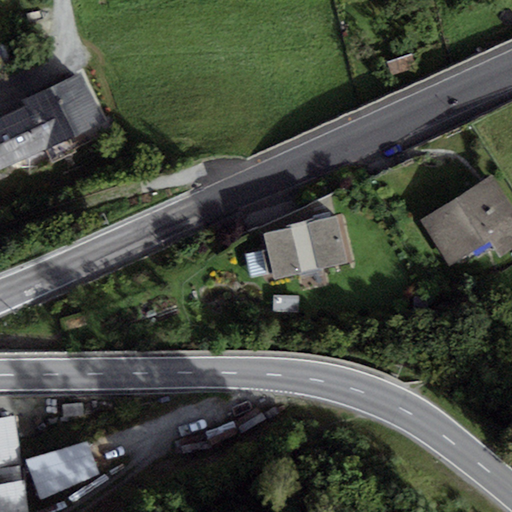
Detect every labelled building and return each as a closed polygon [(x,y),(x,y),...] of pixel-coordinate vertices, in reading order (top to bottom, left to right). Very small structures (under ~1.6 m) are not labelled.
[(30,100),(48,136),(51,142),(100,119),(74,67),(26,91),(30,100)] [(30,100),(0,113),(0,158),(48,136),(30,100)] [(511,209),(490,178),(438,212),(477,269),(511,245),(511,209)] [(337,214),(259,233),(270,280),(348,261),(337,214)] [(0,511),(42,511),(30,414),(0,417),(0,511)]
